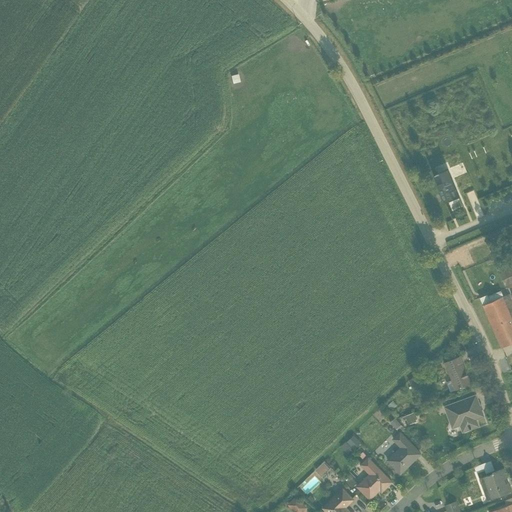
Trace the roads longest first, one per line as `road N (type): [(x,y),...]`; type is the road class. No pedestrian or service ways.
road 1 (residential): [(286,0),(349,79),(511,418)]
road 2 (residential): [(391,511),(460,453),(511,435)]
